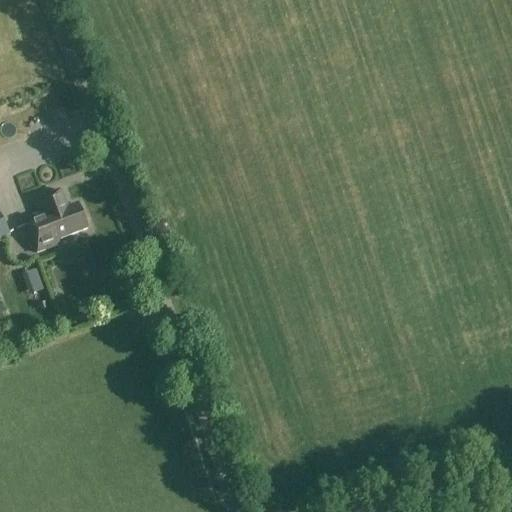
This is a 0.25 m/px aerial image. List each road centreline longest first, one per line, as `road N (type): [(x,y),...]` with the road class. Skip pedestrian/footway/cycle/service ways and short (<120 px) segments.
road 1 (unclassified): [(234,511),(136,227),(44,0)]
road 2 (tertiary): [(382,511),(511,475)]
